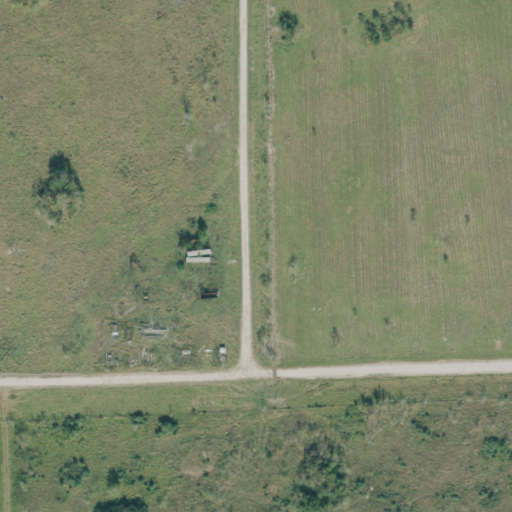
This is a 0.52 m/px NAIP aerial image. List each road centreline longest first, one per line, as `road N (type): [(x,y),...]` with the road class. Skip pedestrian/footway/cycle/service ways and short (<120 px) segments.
road 1 (track): [(244,373),(243,0)]
road 2 (track): [(7,377),(9,511)]
